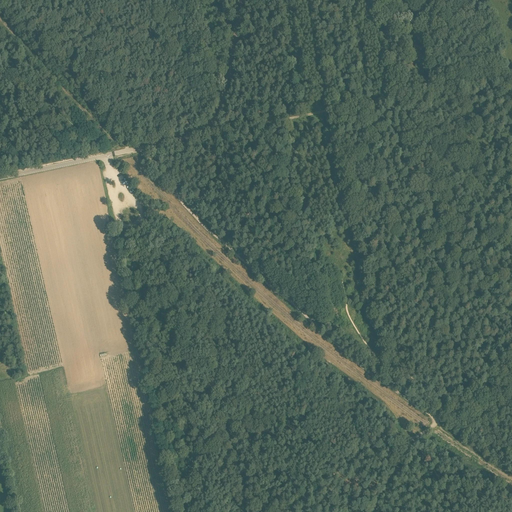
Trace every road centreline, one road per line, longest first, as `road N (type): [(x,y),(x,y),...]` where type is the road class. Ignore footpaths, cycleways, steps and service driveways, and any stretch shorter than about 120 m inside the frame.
road 1 (unclassified): [(18,174),(203,131),(218,107),(240,0)]
road 2 (track): [(372,101),(440,417)]
road 3 (track): [(211,132),(372,101)]
road 4 (track): [(414,437),(376,442),(280,511)]
road 5 (track): [(372,101),(511,72)]
